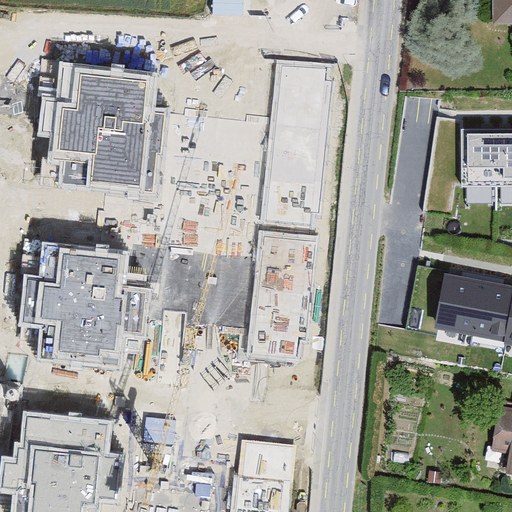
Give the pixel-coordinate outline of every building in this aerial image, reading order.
[(511,0),(489,0),(489,20),(511,20),(511,0)] [(334,64),(276,60),(272,100),(270,115),(329,120),(334,64)] [(161,71),(60,61),(56,97),(42,96),(38,137),(50,138),(47,162),(61,164),(59,185),(159,195),(168,107),(158,106),(161,71)] [(329,120),(270,115),(260,223),(311,228),(312,212),(319,212),(329,120)] [(511,129),(462,130),(462,187),(511,186),(511,129)] [(98,244),(101,192),(79,191),(77,220),(46,218),(44,241),(98,244)] [(317,236),(259,230),(247,356),(297,361),(299,338),(306,339),(317,236)] [(130,251),(43,242),(39,276),(23,274),(17,327),(40,330),(37,360),(123,370),(125,354),(144,356),(151,288),(126,286),(130,251)] [(511,288),(447,277),(438,326),(506,338),(506,342),(511,342),(511,288)] [(511,407),(503,406),(495,449),(511,451),(511,452),(509,471),(511,471),(511,407)] [(113,450),(116,420),(24,412),(21,444),(15,443),(14,458),(2,457),(0,481),(0,493),(13,494),(11,511),(101,511),(103,506),(123,508),(128,451),(113,450)] [(146,438),(174,439),(175,417),(147,416),(146,438)] [(283,511),(291,446),(243,442),(239,476),(232,475),(227,511),(283,511)] [(445,470),(427,468),(425,481),(444,483),(445,470)]
